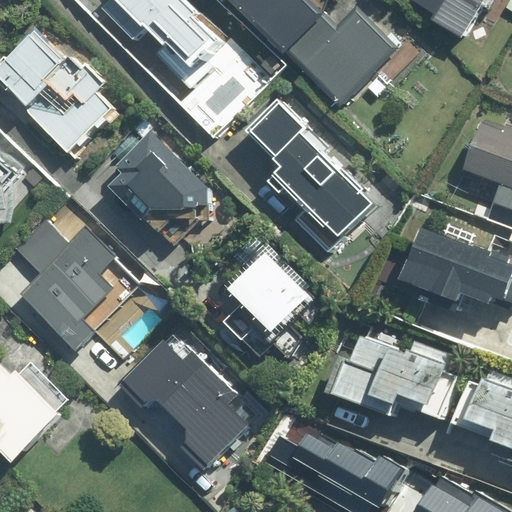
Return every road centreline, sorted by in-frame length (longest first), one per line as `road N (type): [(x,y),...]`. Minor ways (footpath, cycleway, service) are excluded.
road 1 (unknown): [(0,97),(169,270)]
road 2 (unknown): [(0,295),(155,444)]
road 3 (unknown): [(380,432),(511,480)]
